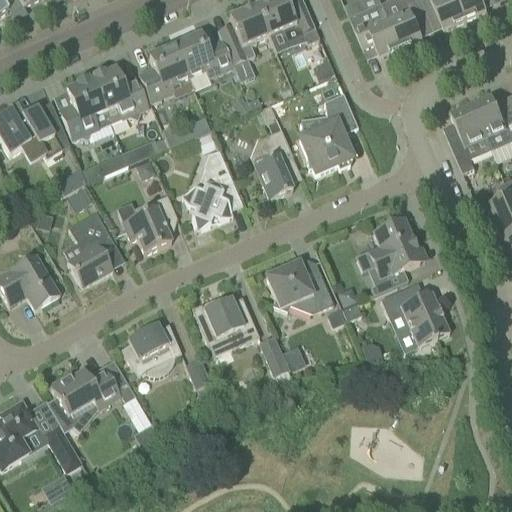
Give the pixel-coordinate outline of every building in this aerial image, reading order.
[(40,2),(39,0),(0,0),(0,5),(3,10),(16,2),(22,12),(40,2)] [(258,11),(255,12),(267,41),(281,35),(286,46),(301,39),(307,50),(319,44),(308,22),(303,9),(289,16),(282,0),(270,6),(268,3),(256,8),(258,11)] [(394,4),(381,9),(388,27),(400,55),(422,45),(416,32),(427,28),(415,0),(401,0),(394,3),(394,4)] [(415,0),(427,28),(437,23),(443,36),(465,26),(453,0),(415,0)] [(490,0),(493,7),(494,7),(491,0),(453,0),(465,26),(486,17),(480,4),(488,0),(490,0)] [(511,0),(491,0),(494,7),(495,9),(511,1),(511,0)] [(379,64),(400,55),(388,27),(381,9),(349,23),(352,30),(351,30),(363,56),(374,52),(379,64)] [(234,39),(220,45),(232,71),(233,73),(239,88),(253,82),(246,65),(254,62),(250,52),(255,50),(254,47),(267,41),(255,12),(252,13),(251,10),(239,15),(240,18),(228,24),(234,39)] [(185,42),(172,47),(187,84),(193,97),(210,90),(208,84),(233,73),(232,71),(220,45),(217,37),(216,38),(219,45),(204,52),(199,40),(187,45),(185,42)] [(172,47),(158,53),(159,57),(147,62),(153,74),(137,81),(149,109),(173,99),(170,92),(187,84),(172,47)] [(313,73),(319,86),(330,81),(325,68),(313,73)] [(127,123),(136,127),(140,117),(146,115),(133,83),(120,89),(114,74),(103,79),(103,77),(89,83),(108,130),(120,125),(120,126),(127,123)] [(65,95),(71,110),(57,115),(70,147),(78,144),(86,147),(89,139),(97,136),(96,135),(108,130),(89,83),(74,89),(75,91),(65,95)] [(357,134),(342,100),(324,108),(323,109),(326,129),(297,142),(307,165),(306,165),(308,176),(311,175),(314,181),(351,166),(340,141),(357,134)] [(240,102),(230,109),(239,122),(250,115),(240,102)] [(471,112),(490,156),(511,147),(511,148),(511,119),(511,118),(500,122),(492,103),(471,112)] [(257,104),(248,109),(252,118),(261,114),(257,104)] [(273,139),(280,136),(269,111),(260,115),(271,140),(273,139)] [(458,140),(447,145),(462,180),(474,175),(470,165),(490,156),(471,112),(450,121),(458,140)] [(35,113),(14,125),(9,117),(0,122),(0,148),(8,162),(20,155),(28,167),(42,159),(45,165),(60,156),(45,130),(35,113)] [(175,130),(161,137),(163,143),(168,154),(182,148),(182,146),(178,138),(177,135),(175,130)] [(298,177),(280,136),(273,139),(271,140),(266,142),(271,155),(249,164),(259,189),(267,207),(291,197),(285,183),(298,177)] [(198,143),(204,158),(216,153),(210,138),(198,143)] [(159,158),(168,154),(163,143),(155,147),(159,158)] [(511,157),(511,148),(511,147),(490,156),(494,165),(511,157)] [(207,161),(202,173),(209,189),(180,202),(188,220),(196,238),(209,232),(212,226),(218,228),(231,223),(226,210),(237,205),(240,213),(241,212),(233,194),(218,156),(207,161)] [(141,186),(154,180),(148,166),(135,172),(141,186)] [(85,190),(103,182),(99,174),(92,172),(80,177),(85,190)] [(79,176),(53,191),(61,204),(85,190),(80,177),(79,176)] [(489,212),(503,244),(511,240),(511,186),(498,192),(504,206),(489,212)] [(67,203),(65,204),(73,218),(89,209),(81,195),(80,196),(67,203)] [(169,207),(166,201),(133,216),(135,222),(121,229),(129,247),(136,244),(143,260),(170,249),(163,232),(176,226),(169,207)] [(0,232),(13,225),(7,214),(0,217),(0,232)] [(66,268),(71,277),(81,294),(112,276),(100,256),(112,249),(95,218),(67,234),(81,259),(66,268)] [(367,259),(356,264),(362,278),(373,274),(375,277),(378,284),(380,289),(374,291),(370,293),(373,302),(395,292),(390,281),(400,277),(419,269),(413,256),(415,255),(403,226),(385,234),(384,231),(381,230),(375,233),(373,236),(374,239),(372,240),(378,254),(367,259)] [(511,240),(503,244),(511,263),(511,240)] [(34,261),(9,276),(0,281),(0,299),(8,313),(25,303),(34,317),(58,302),(48,285),(34,261)] [(286,318),(289,312),(312,301),(319,317),(332,311),(320,282),(306,288),(298,269),(265,283),(274,305),(271,312),(286,318)] [(342,313),(356,306),(350,292),(336,298),(342,313)] [(411,292),(379,306),(387,324),(403,359),(417,353),(430,348),(448,340),(430,299),(417,305),(411,292)] [(258,343),(248,322),(240,304),(231,308),(230,305),(223,308),(224,311),(217,314),(213,305),(190,315),(207,355),(209,354),(213,363),(258,343)] [(341,316),(346,327),(361,321),(356,309),(341,316)] [(343,327),(338,315),(327,320),(332,332),(343,327)] [(120,356),(130,373),(137,383),(143,379),(148,381),(153,382),(159,381),(164,379),(168,376),(171,372),(172,367),(173,363),(180,360),(176,349),(167,331),(147,340),(139,345),(120,356)] [(272,383),(287,376),(272,343),(258,350),(272,383)] [(198,365),(183,371),(193,396),(209,389),(198,365)] [(58,432),(59,432),(95,411),(97,416),(120,402),(113,392),(103,375),(88,384),(83,375),(66,386),(63,382),(48,391),(55,403),(45,409),(58,431),(58,432)] [(0,476),(17,467),(28,460),(19,446),(37,435),(20,408),(5,417),(8,420),(0,424),(0,425),(1,428),(0,428),(0,476)] [(160,447),(160,446),(150,430),(132,441),(141,456),(142,457),(160,447)] [(63,440),(59,432),(58,432),(43,441),(65,479),(68,477),(80,470),(81,469),(63,440)] [(44,510),(67,498),(59,482),(36,494),(44,510)]
